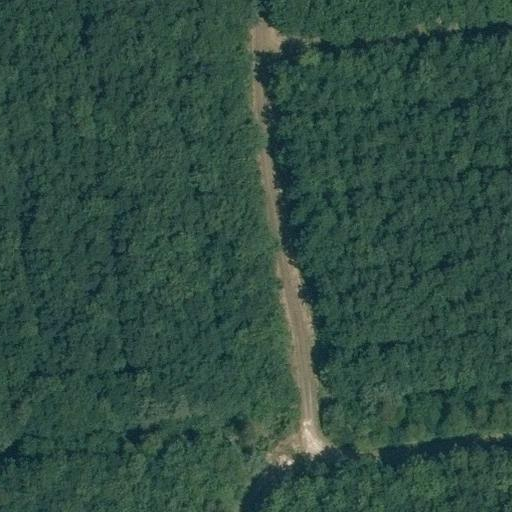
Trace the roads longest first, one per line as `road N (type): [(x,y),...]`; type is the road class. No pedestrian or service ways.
road 1 (track): [(246,1),(247,91),(302,382),(306,456)]
road 2 (track): [(511,14),(290,39),(266,36),(246,1)]
road 3 (track): [(306,456),(511,432)]
